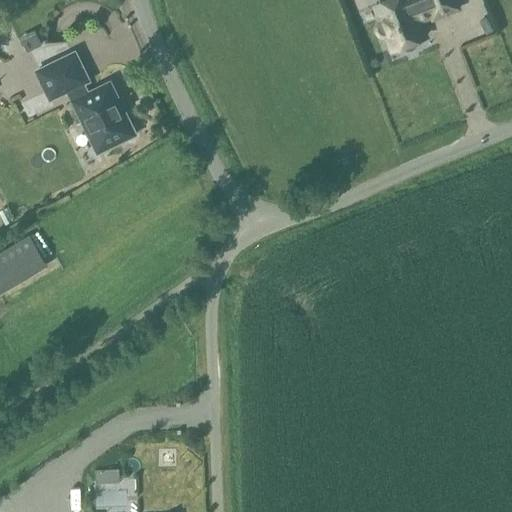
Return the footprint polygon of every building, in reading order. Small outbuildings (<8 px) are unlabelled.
[(339,0),(289,0),(289,2),(318,1),(328,20),(345,14),(339,0)] [(394,0),(377,7),(394,50),(425,38),(419,21),(434,15),(435,17),(457,9),(453,0),(394,0)] [(316,27),(257,46),(274,91),(332,71),(316,27)] [(73,103),(82,121),(86,119),(102,152),(117,144),(115,140),(131,133),(116,104),(120,102),(111,84),(89,95),(84,84),(86,83),(72,54),(40,70),(54,99),(69,91),(74,102),(73,103)] [(127,168),(94,186),(105,207),(139,190),(127,168)]
